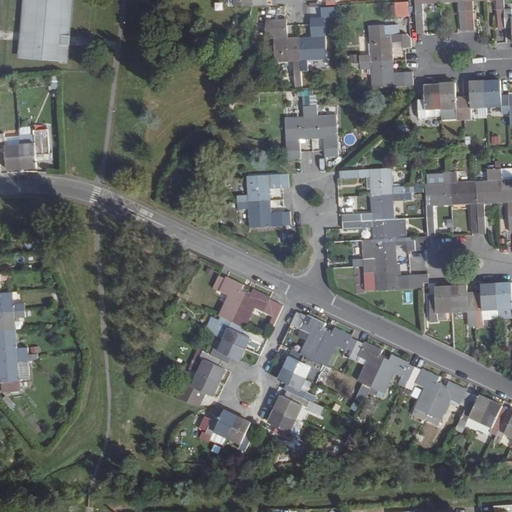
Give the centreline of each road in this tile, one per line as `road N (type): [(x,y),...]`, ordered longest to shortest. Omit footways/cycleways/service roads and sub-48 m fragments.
road 1 (residential): [(511,388),(306,292)]
road 2 (residential): [(0,184),(77,188),(179,235)]
road 3 (residential): [(298,289),(179,235)]
